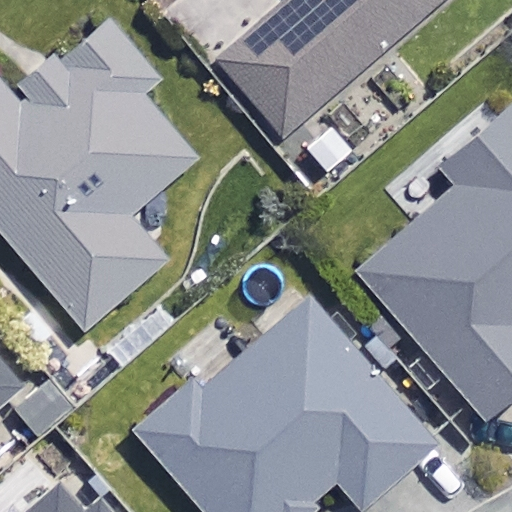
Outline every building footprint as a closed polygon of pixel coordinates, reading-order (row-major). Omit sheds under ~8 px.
[(294,0),(220,64),(287,141),(449,0),(294,0)] [(19,103),(0,80),(0,227),(89,333),(169,265),(130,218),(196,163),(93,41),(19,103)] [(511,119),(445,175),(458,191),(361,271),(488,424),(511,404),(511,119)] [(367,511),(439,451),(313,303),(210,390),(201,379),(139,432),(207,511),(310,511),(342,484),(365,511),(367,511)] [(0,416),(28,394),(0,359),(0,416)] [(108,511),(82,476),(33,511),(108,511)]
